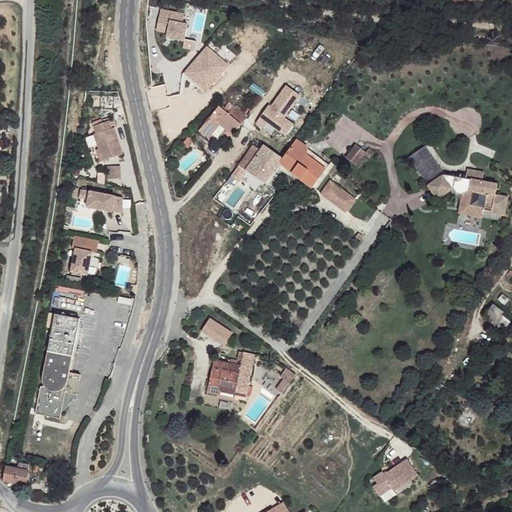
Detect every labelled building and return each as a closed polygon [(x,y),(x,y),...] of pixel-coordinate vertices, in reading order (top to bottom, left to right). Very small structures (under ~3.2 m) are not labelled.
[(227,103),(222,111),(224,112),(230,105),(227,103)] [(224,112),(200,141),(206,146),(220,128),(230,136),(246,116),(230,105),(224,112)] [(195,138),(200,141),(224,112),(222,111),(217,108),(195,138)] [(253,131),(256,133),(262,126),(258,124),(253,131)] [(254,146),(238,167),(264,186),(279,164),(295,142),(289,138),(285,143),(262,126),(256,133),(276,148),(274,151),(262,143),(257,148),(254,146)] [(109,127),(94,131),(96,139),(94,140),(98,152),(102,166),(123,160),(114,133),(111,134),(109,127)] [(295,142),(279,164),(313,188),(330,164),(297,140),(295,142)] [(430,143),(413,155),(426,174),(439,156),(435,151),(430,143)] [(357,144),(346,157),(358,166),(368,154),(371,149),(366,144),(362,148),(357,144)] [(192,146),(185,156),(186,157),(194,148),(192,146)] [(444,146),(435,151),(439,156),(445,147),(444,146)] [(445,147),(439,156),(445,165),(452,156),(445,147)] [(194,148),(186,157),(190,159),(197,151),(194,148)] [(371,149),(368,154),(372,158),(376,153),(371,149)] [(439,156),(426,174),(434,183),(445,165),(439,156)] [(452,156),(445,165),(450,171),(458,166),(452,156)] [(445,165),(434,183),(450,171),(445,165)] [(107,179),(121,179),(121,166),(107,167),(107,179)] [(450,171),(434,183),(442,196),(456,187),(460,184),(463,190),(470,191),(469,195),(468,206),(478,208),(477,213),(511,217),(511,194),(503,194),(505,183),(491,182),(492,178),(489,178),(490,172),(472,170),(472,176),(464,175),(464,179),(450,171)] [(327,179),(322,186),(325,189),(333,194),(330,198),(336,202),(337,201),(359,217),(364,211),(345,196),(346,194),(344,192),(327,179)] [(325,189),(321,195),(328,200),(330,198),(333,194),(325,189)] [(89,197),(86,213),(123,221),(123,203),(89,197)] [(383,235),(381,238),(391,245),(395,239),(389,234),(386,237),(383,235)] [(100,244),(75,240),(73,251),(77,252),(72,276),(89,280),(94,256),(97,256),(100,244)] [(496,312),(491,318),(497,323),(502,317),(496,312)] [(43,390),(38,416),(63,421),(65,411),(69,409),(73,407),(76,403),(79,394),(83,376),(72,374),(75,358),(83,320),(57,316),(45,381),(47,387),(43,390)] [(200,333),(224,347),(233,333),(209,319),(200,333)] [(243,353),(241,365),(252,367),(254,354),(243,353)] [(213,359),(207,392),(221,394),(222,385),(236,388),(236,390),(247,393),(248,391),(249,385),(252,367),(241,365),(213,359)] [(290,363),(284,370),(287,373),(292,378),(299,369),(290,363)] [(287,373),(280,383),(284,387),(292,378),(287,373)] [(7,470),(6,483),(17,484),(25,485),(27,472),(16,470),(7,470)] [(281,501),(271,507),(273,511),(284,505),(281,501)]
